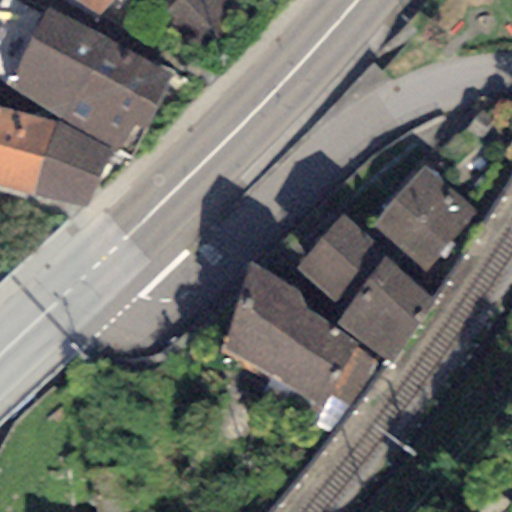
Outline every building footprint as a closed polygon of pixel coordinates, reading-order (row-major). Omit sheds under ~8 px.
[(1,0),(0,3),(0,81),(5,85),(39,16),(11,0),(1,0)] [(71,0),(100,18),(114,0),(71,0)] [(238,12),(229,0),(179,0),(159,22),(201,51),(238,12)] [(43,9),(39,16),(5,85),(60,123),(107,39),(43,9)] [(172,75),(107,39),(60,123),(111,152),(125,159),(172,75)] [(54,122),(0,108),(0,185),(33,195),(54,122)] [(60,123),(54,122),(33,195),(83,209),(111,152),(60,123)] [(423,164),(362,236),(415,281),(476,209),(423,164)] [(362,236),(335,218),(295,271),(345,309),(334,323),(378,357),(386,362),(437,295),(415,281),(362,236)] [(334,323),(250,262),(218,352),(338,414),(378,357),(334,323)]
